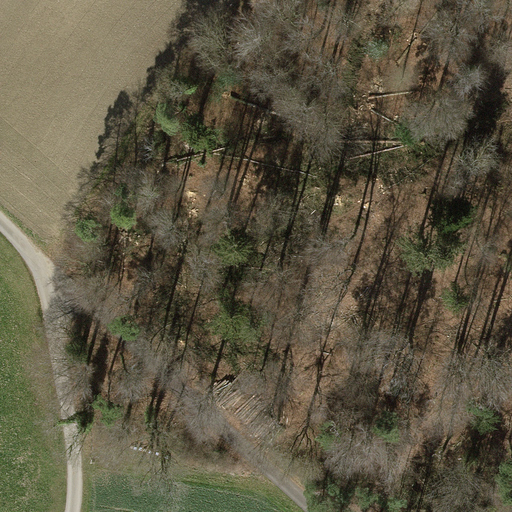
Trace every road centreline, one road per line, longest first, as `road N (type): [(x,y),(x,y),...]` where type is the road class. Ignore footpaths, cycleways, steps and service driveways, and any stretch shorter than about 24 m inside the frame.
road 1 (track): [(46,273),(317,511)]
road 2 (track): [(74,511),(78,452),(46,273),(0,220)]
